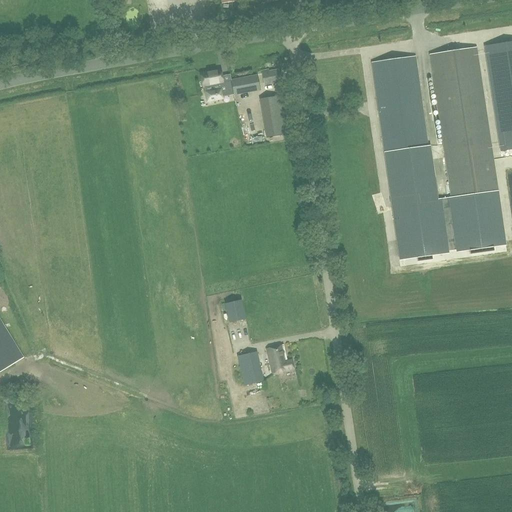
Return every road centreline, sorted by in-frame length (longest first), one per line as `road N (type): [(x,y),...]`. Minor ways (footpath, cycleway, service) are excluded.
road 1 (unclassified): [(364,511),(290,32)]
road 2 (unclassified): [(290,32),(0,85)]
road 3 (unclassified): [(469,0),(290,32)]
